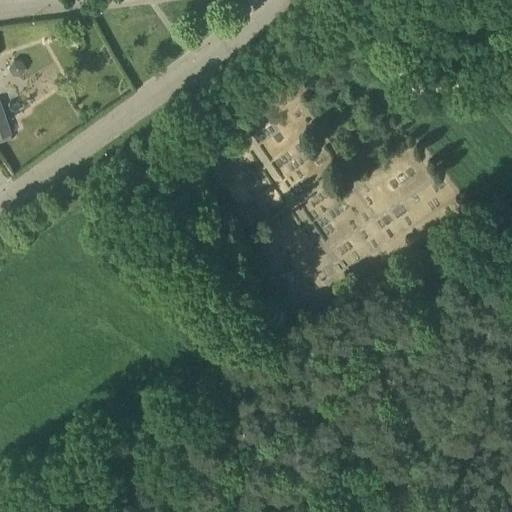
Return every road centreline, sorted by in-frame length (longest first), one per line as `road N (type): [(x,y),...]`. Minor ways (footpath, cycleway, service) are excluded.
road 1 (unclassified): [(0,204),(270,0)]
road 2 (track): [(511,66),(426,68),(397,58),(351,0)]
